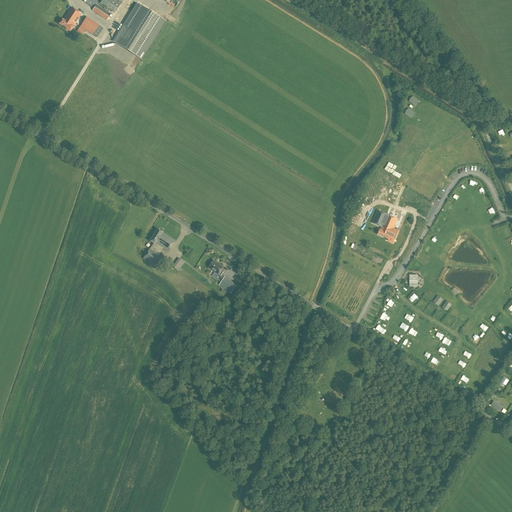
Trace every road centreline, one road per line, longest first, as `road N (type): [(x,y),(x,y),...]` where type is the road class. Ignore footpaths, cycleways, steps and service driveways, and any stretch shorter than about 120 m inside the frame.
road 1 (unclassified): [(511,431),(0,109)]
road 2 (track): [(292,0),(470,116)]
